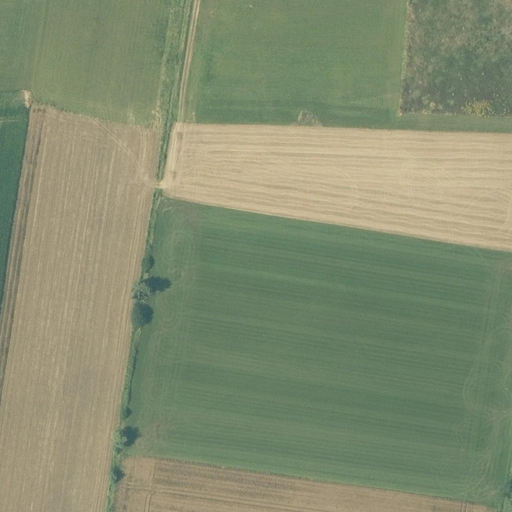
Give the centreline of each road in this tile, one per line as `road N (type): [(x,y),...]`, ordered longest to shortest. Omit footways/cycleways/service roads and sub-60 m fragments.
road 1 (motorway): [(511,10),(198,34),(0,39)]
road 2 (motorway): [(0,65),(336,53),(511,37)]
road 3 (unclassified): [(0,131),(511,107)]
